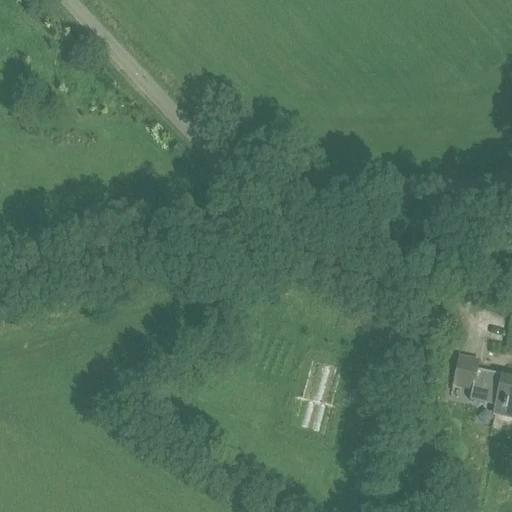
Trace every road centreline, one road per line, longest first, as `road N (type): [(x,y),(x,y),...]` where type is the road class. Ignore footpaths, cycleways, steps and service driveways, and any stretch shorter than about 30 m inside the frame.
road 1 (unclassified): [(511,184),(309,200),(260,196),(203,149),(64,0)]
road 2 (unknown): [(0,295),(257,225),(281,198)]
